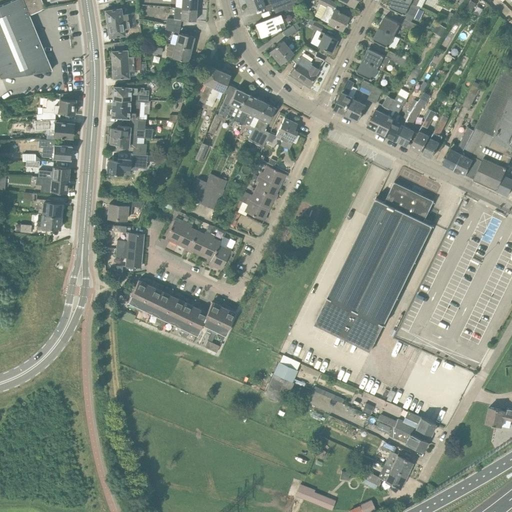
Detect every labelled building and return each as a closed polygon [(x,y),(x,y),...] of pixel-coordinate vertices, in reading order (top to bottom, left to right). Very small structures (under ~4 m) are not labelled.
[(0,77),(0,78),(51,70),(28,15),(45,8),(41,0),(13,0),(0,5),(0,77)] [(196,10),(196,0),(181,0),(181,9),(196,10)] [(273,0),(272,0),(271,0),(245,0),(250,13),(265,7),(267,12),(274,9),(299,0),(298,0),(273,0)] [(299,7),(299,0),(274,9),(276,15),(299,7)] [(342,30),(348,17),(340,12),(340,11),(335,8),(338,3),(331,0),(317,0),(316,2),(323,6),(322,9),(327,11),(323,20),(327,23),(342,30)] [(405,19),(410,21),(412,18),(413,19),(419,7),(417,6),(416,5),(404,0),(393,0),(390,7),(402,13),(407,15),(405,19)] [(471,13),(476,4),(471,1),(466,10),(471,13)] [(122,14),(121,8),(105,11),(107,24),(135,20),(134,13),(134,12),(122,14)] [(181,9),(180,19),(180,20),(181,20),(195,21),(196,10),(181,9)] [(449,15),(440,11),(439,15),(451,21),(454,13),(450,11),(449,15)] [(259,38),(272,33),(281,30),(285,28),(280,15),(256,24),(258,30),(256,31),(259,38)] [(394,35),(400,24),(386,16),(380,28),(394,35)] [(166,24),(180,27),(181,20),(180,20),(180,19),(167,18),(166,24)] [(416,32),(419,26),(410,21),(405,19),(402,25),(416,32)] [(109,37),(126,35),(124,29),(136,27),(135,20),(107,24),(109,37)] [(311,27),(321,32),(321,31),(321,32),(323,26),(314,22),(310,20),(308,25),(312,27),(311,27)] [(287,37),(300,29),(296,23),(283,32),(287,37)] [(442,36),(447,28),(439,23),(434,31),(442,36)] [(178,33),(179,33),(180,27),(166,24),(164,30),(178,33)] [(388,47),(394,35),(380,28),(374,40),(388,47)] [(337,40),(321,32),(321,31),(321,32),(317,38),(321,40),(318,47),(330,53),(337,40)] [(194,37),(179,33),(175,46),(191,49),(194,37)] [(280,64),(294,53),(283,41),(270,51),(280,64)] [(188,62),(191,49),(175,46),(173,58),(188,62)] [(309,85),(316,75),(315,75),(319,70),(318,69),(324,61),(315,56),(317,52),(305,46),(292,61),(295,64),(290,73),(309,85)] [(161,55),(163,49),(155,47),(153,53),(161,55)] [(384,56),(369,49),(363,62),(377,69),(380,62),(387,66),(390,60),(403,66),(406,60),(389,51),(386,56),(384,55),(384,56)] [(128,57),(127,50),(111,51),(112,65),(139,63),(139,56),(128,57)] [(406,60),(403,66),(401,69),(404,70),(409,61),(406,60)] [(371,79),(377,69),(363,62),(358,72),(371,79)] [(113,78),(129,77),(128,71),(140,70),(139,63),(112,65),(113,78)] [(493,136),(504,113),(511,95),(511,66),(506,64),(475,128),(493,136)] [(204,108),(220,71),(212,67),(209,68),(203,83),(206,85),(197,105),(204,108)] [(223,92),(226,84),(230,75),(220,71),(204,108),(210,111),(219,91),(223,92)] [(349,95),(355,83),(349,80),(343,92),(349,95)] [(371,92),(375,86),(363,80),(360,86),(371,92)] [(233,120),(245,94),(235,89),(236,88),(226,84),(223,92),(227,94),(218,114),(216,114),(209,132),(214,134),(220,120),(225,122),(227,117),(233,120)] [(470,109),(480,87),(473,84),(463,105),(470,109)] [(141,102),(143,103),(144,89),(114,86),(113,99),(130,100),(130,102),(141,102)] [(383,90),(375,86),(371,92),(367,100),(376,104),(383,90)] [(349,95),(343,92),(334,109),(345,115),(358,121),(367,105),(353,98),(353,97),(349,95)] [(425,106),(431,96),(424,92),(420,99),(418,101),(409,116),(397,141),(407,146),(415,130),(411,128),(424,105),(425,106)] [(55,113),(74,114),(76,93),(60,93),(59,99),(46,98),(46,108),(42,108),(42,112),(42,114),(53,113),(55,113)] [(398,114),(407,98),(398,93),(395,99),(393,98),(387,108),(376,130),(386,135),(396,120),(399,115),(398,114)] [(243,124),(256,98),(245,94),(233,120),(235,117),(239,118),(237,122),(243,124)] [(387,108),(393,98),(389,95),(383,105),(379,103),(367,126),(376,130),(387,108)] [(254,127),(265,102),(256,98),(243,124),(246,126),(247,124),(254,127)] [(111,117),(140,119),(141,102),(130,102),(130,100),(113,99),(111,117)] [(414,99),(401,122),(396,120),(386,135),(397,141),(409,116),(418,101),(414,99)] [(263,147),(269,133),(264,131),(275,107),(265,102),(254,127),(252,131),(248,140),(263,147)] [(428,128),(436,113),(428,108),(421,122),(418,130),(419,131),(410,148),(421,153),(430,135),(425,133),(427,128),(428,128)] [(55,121),(55,113),(53,113),(42,114),(37,114),(37,120),(34,120),(34,130),(53,129),(53,137),(72,138),(74,124),(64,123),(64,121),(55,121)] [(440,135),(449,116),(444,113),(422,154),(432,158),(440,142),(436,140),(439,135),(440,135)] [(511,144),(511,116),(504,113),(493,136),(511,144)] [(291,143),(297,131),(294,130),(297,124),(284,118),(275,136),(282,139),(280,145),(289,149),(291,143)] [(130,127),(118,126),(118,128),(111,128),(111,135),(137,138),(152,139),(152,130),(145,129),(145,127),(130,126),(130,127)] [(146,155),(146,145),(136,144),(137,138),(111,135),(110,143),(117,143),(117,146),(129,147),(133,147),(133,154),(146,155)] [(455,170),(469,141),(468,141),(469,138),(464,135),(458,146),(454,143),(443,164),(455,170)] [(70,160),(71,147),(54,145),(55,140),(39,139),(39,147),(43,148),(42,157),(52,158),(70,160)] [(511,157),(511,148),(492,139),(483,158),(474,179),(473,179),(498,191),(505,175),(506,171),(505,171),(511,157)] [(466,175),(475,155),(472,153),(476,145),(469,141),(455,170),(466,175)] [(210,146),(202,142),(195,159),(203,162),(210,146)] [(147,155),(146,155),(133,154),(131,154),(131,160),(118,159),(118,161),(108,160),(107,173),(130,175),(131,170),(137,171),(138,168),(146,169),(147,155)] [(474,179),(483,158),(475,155),(466,175),(474,179)] [(285,175),(266,165),(263,172),(260,171),(258,176),(278,186),(282,178),(283,179),(285,175)] [(39,170),(38,177),(41,177),(68,180),(69,168),(53,166),(52,171),(39,170)] [(511,171),(509,177),(505,175),(498,191),(508,195),(511,187),(511,171)] [(210,173),(207,182),(198,203),(206,206),(219,177),(210,173)] [(219,177),(206,206),(215,210),(223,190),(227,181),(226,180),(227,178),(221,175),(219,178),(219,177)] [(274,198),(276,194),(275,193),(278,186),(258,176),(256,181),(258,181),(255,188),(274,198)] [(68,180),(41,177),(38,177),(36,177),(35,184),(50,185),(50,191),(67,193),(68,180)] [(198,203),(207,182),(198,178),(189,199),(198,203)] [(426,218),(434,201),(395,181),(385,202),(377,197),(312,330),(362,355),(365,349),(370,352),(385,324),(434,224),(432,223),(433,221),(426,218)] [(274,198),(255,188),(252,195),(244,192),(243,196),(267,208),(271,201),(272,202),(274,198)] [(33,201),(34,199),(34,193),(24,192),(23,200),(33,201)] [(263,221),(265,216),(264,216),(267,208),(243,196),(241,195),(239,200),(247,204),(244,211),(263,221)] [(61,216),(62,203),(52,202),(52,200),(34,199),(33,201),(33,205),(34,207),(42,207),(42,213),(42,214),(61,216)] [(171,210),(174,203),(164,199),(162,206),(171,210)] [(142,208),(145,201),(128,200),(127,206),(109,204),(108,218),(127,220),(128,213),(131,213),(132,207),(142,208)] [(234,210),(227,225),(233,228),(240,213),(234,210)] [(59,229),(61,216),(42,214),(41,221),(38,220),(36,230),(49,231),(49,228),(59,229)] [(170,241),(177,244),(187,223),(183,221),(176,218),(175,220),(165,240),(169,242),(170,241)] [(187,251),(197,230),(191,227),(192,225),(187,223),(177,244),(185,248),(184,249),(187,251)] [(31,233),(32,225),(21,224),(20,232),(31,233)] [(204,234),(197,230),(187,251),(192,253),(193,252),(199,255),(210,234),(205,232),(204,234)] [(117,240),(116,248),(142,251),(143,243),(142,243),(143,234),(129,233),(128,241),(117,240)] [(210,262),(220,241),(214,238),(215,236),(210,234),(199,255),(207,259),(207,260),(210,262)] [(225,249),(219,246),(221,242),(220,241),(210,262),(209,266),(213,268),(214,267),(221,270),(232,249),(227,247),(225,249)] [(142,259),(142,251),(116,248),(116,256),(126,257),(125,266),(140,268),(140,259),(142,259)] [(207,313),(138,280),(128,302),(136,305),(135,308),(142,312),(143,309),(159,317),(157,319),(161,321),(159,326),(163,327),(166,320),(181,327),(180,330),(187,334),(189,331),(197,335),(202,324),(209,327),(208,330),(216,334),(217,331),(225,335),(235,313),(212,302),(207,313)] [(216,353),(219,346),(207,340),(204,347),(216,353)] [(297,371),(279,362),(274,373),(286,379),(292,382),(297,371)] [(274,374),(264,396),(276,401),(286,379),(274,373),(274,374)] [(370,414),(373,406),(365,403),(362,410),(370,414)] [(506,411),(489,407),(486,423),(492,424),(492,426),(495,426),(495,425),(502,426),(504,418),(511,420),(511,409),(506,408),(506,411)] [(416,427),(413,426),(402,419),(402,418),(383,409),(378,419),(393,426),(427,441),(423,439),(426,433),(430,435),(435,424),(407,411),(405,417),(417,424),(416,427)] [(422,451),(427,441),(393,426),(389,435),(404,442),(422,451)] [(407,477),(410,470),(409,470),(412,463),(393,453),(396,447),(385,442),(382,449),(390,453),(383,466),(407,477)] [(322,458),(325,451),(319,448),(316,455),(322,458)] [(407,477),(383,466),(380,472),(378,477),(370,473),(370,472),(366,470),(362,477),(366,479),(364,483),(375,489),(377,486),(380,478),(385,481),(400,488),(403,481),(404,482),(407,477)] [(331,510),(335,500),(314,492),(314,490),(304,486),(300,498),(331,510)] [(366,511),(373,509),(370,502),(359,507),(358,506),(349,510),(350,511),(366,511)]
